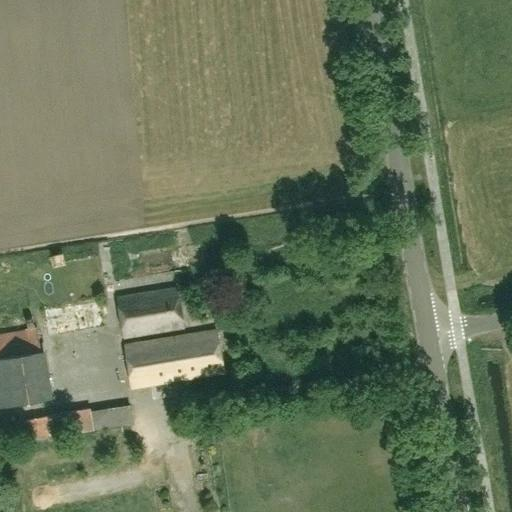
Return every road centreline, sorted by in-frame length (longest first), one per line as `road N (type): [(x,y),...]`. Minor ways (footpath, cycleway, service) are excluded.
road 1 (tertiary): [(426,333),(372,0)]
road 2 (tertiary): [(458,511),(426,333)]
